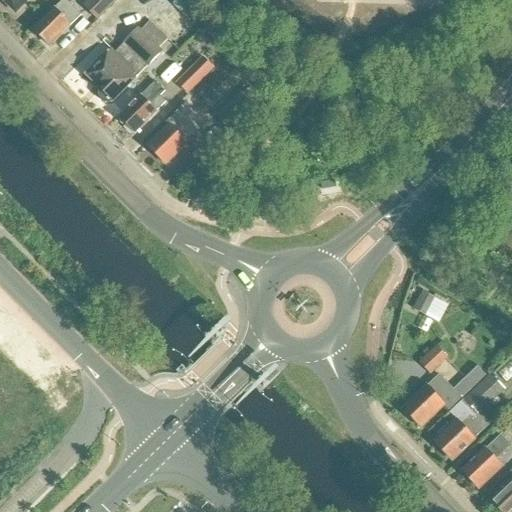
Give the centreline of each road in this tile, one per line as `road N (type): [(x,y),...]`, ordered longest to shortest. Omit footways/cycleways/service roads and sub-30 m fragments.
road 1 (tertiary): [(267,279),(147,214),(0,60)]
road 2 (primary): [(336,273),(511,99)]
road 3 (tertiary): [(163,444),(0,275)]
road 4 (secondary): [(440,511),(355,415),(325,352)]
road 5 (primary): [(163,444),(268,340)]
